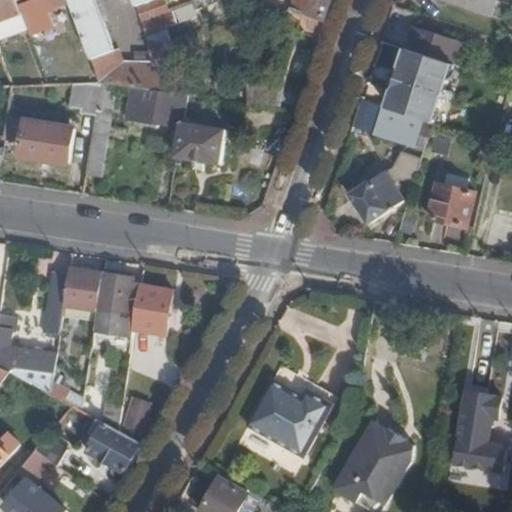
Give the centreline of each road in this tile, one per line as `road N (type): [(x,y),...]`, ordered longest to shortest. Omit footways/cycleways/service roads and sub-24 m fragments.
road 1 (unclassified): [(135,511),(275,261)]
road 2 (tertiary): [(275,261),(0,218)]
road 3 (unclassified): [(275,261),(359,0)]
road 4 (tertiary): [(511,297),(275,261)]
